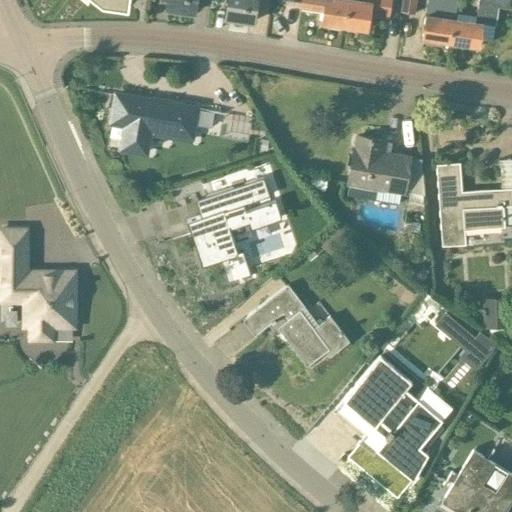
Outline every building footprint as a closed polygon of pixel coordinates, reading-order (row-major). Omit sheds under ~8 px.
[(167,0),(166,9),(194,13),(195,0),(167,0)] [(228,0),(225,18),(253,22),(256,0),(228,0)] [(321,23),(345,27),(348,0),(302,0),(302,5),(324,9),(321,23)] [(348,0),(345,27),(368,30),(370,15),(388,18),(390,0),(348,0)] [(416,0),(401,0),(400,11),(415,14),(416,0)] [(420,0),(419,13),(428,15),(424,39),(451,43),(455,18),(433,15),(435,0),(420,0)] [(455,18),(451,43),(453,44),(461,49),(463,45),(477,47),(481,22),(496,25),(498,7),(509,8),(510,0),(478,0),(475,21),(455,18)] [(198,107),(115,93),(110,124),(125,126),(121,150),(147,154),(150,134),(191,141),(192,138),(193,138),(198,107)] [(422,158),(411,156),(384,151),(386,140),(357,135),(355,146),(354,146),(347,183),(405,193),(405,191),(408,191),(407,210),(425,213),(423,195),(425,195),(422,158)] [(460,163),(436,164),(442,245),(467,243),(465,227),(506,224),(504,206),(511,205),(511,187),(462,191),(460,163)] [(238,253),(227,222),(247,215),(251,227),(281,217),(276,200),(271,201),(263,178),(196,200),(201,216),(187,220),(202,265),(238,253)] [(74,326),(74,272),(25,272),(26,230),(0,229),(0,292),(24,293),(24,300),(30,300),(30,326),(74,326)] [(255,334),(272,321),(307,365),(326,351),(330,356),(349,341),(330,316),(314,328),(300,310),(305,306),(288,284),(243,319),(255,334)] [(483,324),(504,325),(504,296),(483,296),(483,324)] [(0,323),(17,322),(16,303),(0,303),(0,323)] [(479,329),(476,335),(457,323),(449,336),(484,357),(495,339),(479,329)] [(365,360),(335,398),(349,409),(355,403),(377,421),(359,443),(373,455),(378,450),(402,470),(420,449),(418,447),(442,419),(418,399),(415,402),(376,369),(365,360)] [(448,499),(469,511),(498,511),(511,490),(511,478),(475,456),(448,499)]
